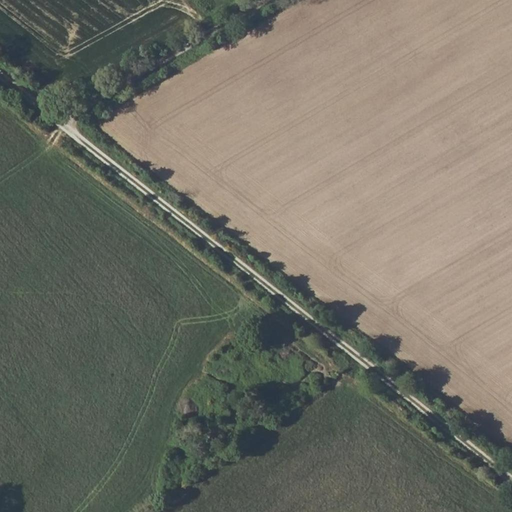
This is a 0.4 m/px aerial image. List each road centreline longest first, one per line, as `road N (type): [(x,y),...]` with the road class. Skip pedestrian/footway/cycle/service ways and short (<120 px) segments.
road 1 (track): [(511,480),(0,77)]
road 2 (unclassified): [(272,0),(61,124)]
